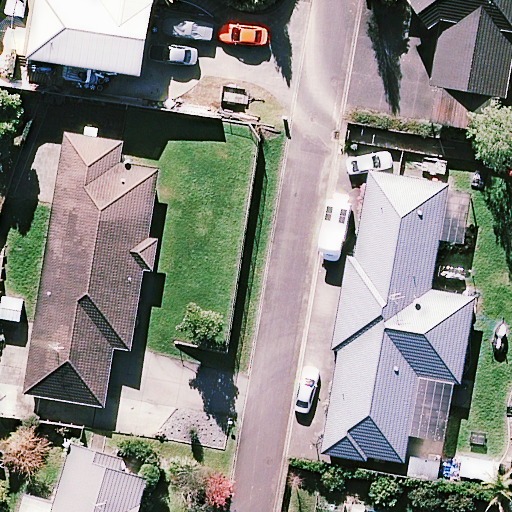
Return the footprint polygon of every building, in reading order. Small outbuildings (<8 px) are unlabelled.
[(41,0),(34,64),(151,78),(160,0),(41,0)] [(511,0),(411,0),(409,2),(437,30),(445,23),(433,90),(507,103),(511,76),(511,0)] [(135,352),(147,273),(155,274),(160,239),(152,238),(163,171),(121,165),(124,144),(68,136),(28,397),(109,409),(118,350),(135,352)] [(372,463),(372,460),(409,464),(419,380),(465,385),(475,300),(434,295),(441,242),(467,245),(474,190),(372,177),(361,262),(353,261),(329,454),(338,455),(337,459),(372,463)] [(143,511),(155,472),(76,448),(58,506),(32,499),(28,511),(143,511)]
